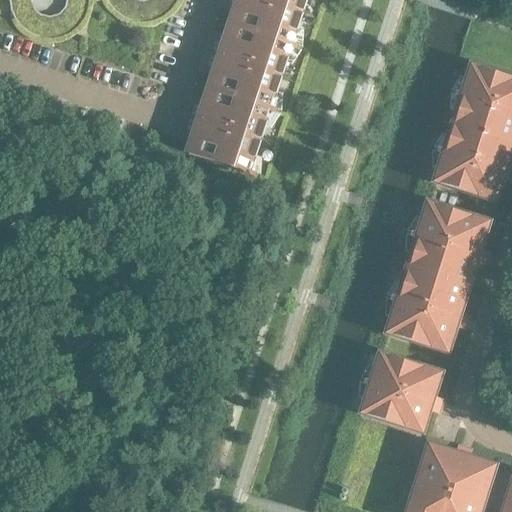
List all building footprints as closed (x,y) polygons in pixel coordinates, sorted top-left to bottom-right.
[(31,6),(11,9),(12,11),(12,13),(12,14),(17,23),(23,31),(32,37),(42,40),(52,41),(62,40),(71,35),(79,29),(85,20),(89,11),(90,0),(89,0),(68,0),(68,1),(68,2),(68,4),(67,6),(67,7),(66,9),(65,10),(64,12),(63,13),(62,14),(61,15),(59,16),(58,17),(56,18),(55,18),(53,19),(51,19),(50,19),(48,19),(46,19),(45,19),(43,18),(42,18),(40,17),(39,16),(37,15),(36,14),(35,13),(34,12),(33,10),(32,9),(31,7),(31,6)] [(151,0),(150,0),(149,1),(147,2),(146,2),(144,2),(142,2),(141,2),(139,2),(137,2),(136,1),(134,0),(133,0),(106,0),(109,7),(116,15),(125,21),(134,24),(144,25),(154,24),(164,19),(172,13),(178,4),(179,0),(151,0)] [(227,0),(223,14),(236,18),(228,42),(215,37),(202,77),(215,81),(207,105),(194,101),(180,143),(193,147),(190,158),(255,179),(256,176),(246,173),(249,165),(254,167),(269,123),(263,121),(266,113),(276,116),(277,112),(267,109),(270,101),(275,103),(290,59),(284,57),(287,49),(297,52),(299,49),(288,45),(291,37),(297,39),(309,0),(227,0)] [(442,167),(436,186),(497,206),(504,181),(508,183),(511,172),(507,171),(511,156),(511,82),(472,70),(466,90),(471,91),(468,99),(458,96),(457,100),(467,103),(465,111),(460,110),(448,147),(453,148),(450,156),(440,153),(439,157),(449,160),(446,168),(442,167)] [(395,316),(388,337),(449,356),(458,328),(462,330),(465,320),(461,318),(478,265),(482,266),(485,256),(481,255),(490,227),(429,207),(422,228),(427,230),(424,240),(413,236),(412,240),(423,243),(419,253),(415,252),(402,292),(407,294),(404,304),(393,300),(392,304),(402,308),(399,317),(395,316)] [(369,397),(363,417),(424,436),(431,412),(435,413),(438,403),(434,402),(442,377),(381,358),(375,377),(380,379),(377,387),(367,384),(366,388),(376,391),(373,399),(369,397)] [(430,449),(410,511),(482,511),(496,470),(468,461),(469,457),(459,454),(458,458),(430,449)]
